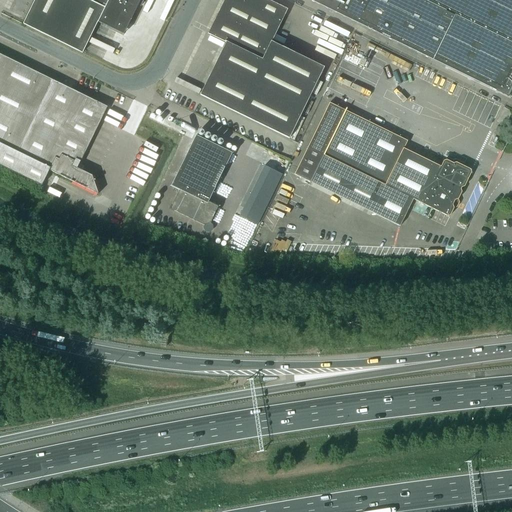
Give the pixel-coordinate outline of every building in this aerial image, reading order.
[(35,0),(23,25),(82,54),(94,30),(96,26),(98,23),(112,30),(118,18),(129,24),(140,0),(35,0)] [(262,61),(272,42),(288,10),(267,0),(224,0),(208,34),(226,43),(262,61)] [(307,0),(358,24),(433,61),(455,15),(423,0),(307,0)] [(424,0),(455,15),(462,0),(424,0)] [(511,0),(462,0),(455,15),(433,61),(508,98),(511,89),(511,65),(502,61),(510,44),(511,44),(511,0)] [(324,68),(272,42),(262,61),(226,43),(200,96),(289,139),(324,68)] [(77,169),(107,107),(0,54),(0,165),(42,186),(50,171),(99,195),(92,176),(77,169)] [(441,167),(403,149),(407,141),(329,103),(294,175),(400,227),(413,200),(447,217),(450,216),(454,209),(452,205),(455,201),(458,200),(461,193),(461,190),(461,188),(464,187),(468,180),(471,173),(470,170),(455,163),(453,164),(446,160),(444,161),(441,167)] [(207,233),(208,233),(209,233),(210,233),(210,232),(211,232),(212,231),(212,230),(213,230),(213,229),(213,228),(213,227),(212,226),(211,225),(211,224),(210,224),(219,207),(208,202),(232,154),(196,136),(171,187),(179,191),(172,206),(174,211),(204,226),(203,227),(203,228),(203,229),(204,230),(204,231),(205,231),(205,232),(206,232),(207,233)]
